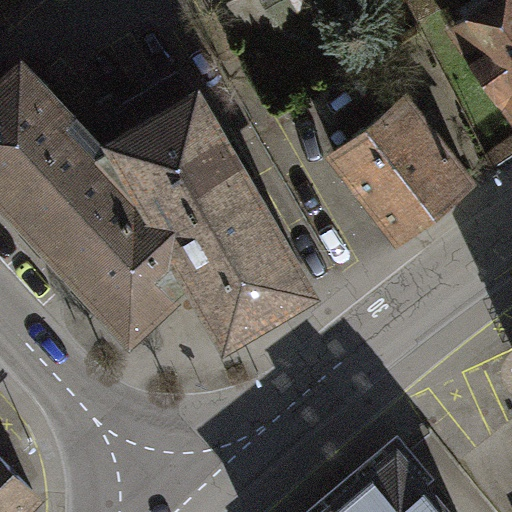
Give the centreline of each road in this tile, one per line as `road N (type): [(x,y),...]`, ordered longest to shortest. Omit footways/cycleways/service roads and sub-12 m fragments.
road 1 (tertiary): [(178,511),(308,393),(511,234)]
road 2 (tertiary): [(0,312),(172,511)]
